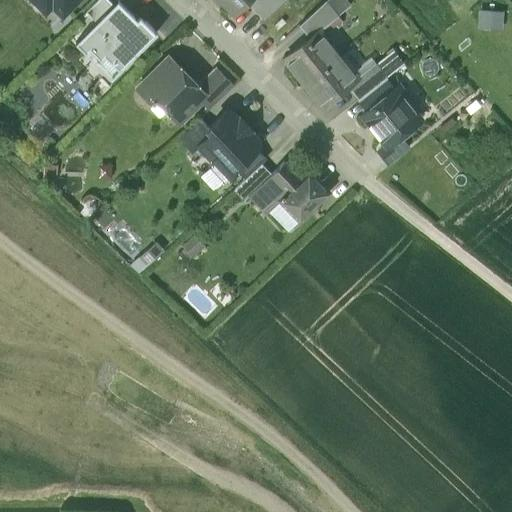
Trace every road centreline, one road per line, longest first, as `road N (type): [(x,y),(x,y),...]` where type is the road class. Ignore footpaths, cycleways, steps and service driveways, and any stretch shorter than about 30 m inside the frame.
road 1 (track): [(347,511),(307,466),(0,241)]
road 2 (residential): [(376,185),(185,0)]
road 3 (track): [(376,185),(511,293)]
